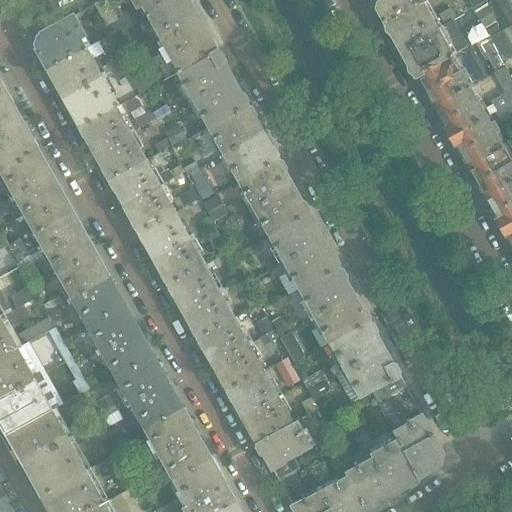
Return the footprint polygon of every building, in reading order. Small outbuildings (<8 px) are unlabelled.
[(118,21),(116,17),(105,0),(103,0),(95,5),(106,25),(108,27),(114,24),(118,21)] [(173,0),(134,0),(139,8),(142,6),(147,15),(173,0)] [(217,50),(188,0),(173,0),(147,15),(178,71),(217,50)] [(423,4),(429,0),(384,0),(381,2),(378,11),(386,24),(423,4)] [(488,5),(485,0),(467,0),(475,12),(488,5)] [(511,0),(496,0),(510,26),(511,24),(511,0)] [(452,56),(423,4),(386,24),(415,77),(418,76),(452,56)] [(496,22),(488,8),(476,15),(478,18),(484,29),(496,22)] [(456,19),(451,9),(441,15),(446,25),(456,19)] [(132,24),(125,12),(116,17),(118,21),(114,24),(118,31),(132,24)] [(88,48),(83,39),(86,37),(73,16),(42,34),(37,50),(48,70),(88,48)] [(486,32),(484,29),(478,18),(467,24),(477,43),(478,43),(488,37),(486,32)] [(106,25),(100,28),(106,38),(118,31),(114,24),(108,27),(106,25)] [(501,33),(496,26),(486,32),(488,37),(489,39),(501,33)] [(511,53),(511,44),(504,31),(501,33),(489,39),(500,60),(511,53)] [(500,60),(489,39),(488,37),(478,43),(495,73),(505,67),(500,60)] [(142,54),(157,47),(153,40),(138,48),(142,54)] [(147,63),(161,55),(157,47),(142,54),(147,63)] [(119,104),(88,48),(48,70),(80,126),(117,105),(119,104)] [(248,105),(217,50),(178,71),(175,72),(206,128),(248,105)] [(109,72),(134,59),(130,52),(106,66),(109,72)] [(470,86),(466,79),(469,78),(463,67),(460,69),(452,56),(418,76),(435,106),(470,86)] [(114,80),(138,67),(134,59),(109,72),(114,80)] [(511,102),(511,79),(505,67),(495,73),(493,74),(505,93),(490,102),(496,112),(511,102)] [(487,116),(483,109),(485,108),(480,98),(477,99),(470,86),(435,106),(447,128),(445,129),(449,138),(487,116)] [(38,150),(22,122),(5,91),(0,94),(0,168),(1,170),(38,150)] [(511,102),(496,112),(494,113),(500,124),(511,116),(511,102)] [(143,153),(117,105),(80,126),(109,178),(145,158),(143,153)] [(278,160),(248,105),(206,128),(220,153),(221,155),(237,182),(278,160)] [(156,120),(171,112),(167,106),(153,114),(156,120)] [(155,121),(150,112),(146,115),(141,107),(130,114),(139,130),(155,121)] [(504,147),(496,133),(499,132),(493,122),(491,123),(487,116),(449,138),(454,147),(457,146),(468,166),(504,147)] [(170,147),(166,139),(154,146),(158,153),(170,147)] [(511,183),(511,160),(507,153),(504,147),(468,166),(486,198),(511,183)] [(67,202),(38,150),(1,170),(15,196),(30,223),(67,202)] [(205,164),(217,157),(214,152),(202,159),(205,164)] [(174,210),(161,186),(145,158),(109,178),(138,231),(174,210)] [(309,215),(278,160),(237,182),(268,238),(309,215)] [(185,173),(181,167),(180,165),(170,171),(174,179),(185,173)] [(511,222),(511,183),(486,198),(497,219),(495,220),(501,229),(511,222)] [(96,253),(82,228),(67,202),(30,223),(44,248),(30,256),(21,239),(9,245),(24,272),(49,256),(59,274),(96,253)] [(4,203),(3,204),(0,204),(0,218),(9,213),(4,203)] [(204,264),(189,237),(174,210),(138,231),(168,284),(204,264)] [(252,220),(247,213),(249,212),(248,211),(234,219),(235,220),(238,219),(242,226),(252,220)] [(339,269),(309,215),(268,238),(298,292),(339,269)] [(511,222),(501,229),(505,237),(507,236),(511,244),(511,222)] [(244,251),(240,243),(227,250),(232,258),(244,251)] [(0,260),(10,255),(3,244),(0,245),(0,260)] [(125,306),(110,278),(96,253),(59,274),(64,283),(54,289),(59,297),(43,306),(50,318),(52,323),(64,315),(60,307),(73,299),(88,327),(125,306)] [(278,267),(275,260),(264,266),(267,273),(268,272),(277,268),(278,267)] [(234,318),(204,264),(168,284),(198,338),(234,318)] [(270,277),(279,272),(277,268),(268,272),(270,277)] [(370,324),(339,269),(298,292),(329,347),(370,324)] [(243,278),(241,274),(238,270),(228,275),(233,284),(243,278)] [(31,286),(11,297),(17,309),(23,305),(37,296),(36,295),(33,288),(31,286)] [(258,304),(249,289),(241,293),(250,309),(258,304)] [(17,309),(5,315),(12,327),(30,317),(23,305),(17,309)] [(154,357),(125,306),(88,327),(117,378),(154,357)] [(7,330),(12,327),(5,315),(1,308),(0,309),(0,355),(17,346),(19,350),(40,337),(55,329),(52,323),(50,318),(13,339),(7,330)] [(263,370),(234,318),(198,338),(228,390),(263,370)] [(273,331),(265,318),(254,324),(261,337),(273,331)] [(400,377),(385,351),(370,324),(329,347),(359,400),(380,389),(400,377)] [(259,350),(277,339),(273,331),(261,337),(254,341),(259,350)] [(36,380),(73,360),(66,348),(51,356),(40,337),(19,350),(17,346),(0,355),(0,426),(4,434),(51,408),(36,380)] [(90,359),(99,354),(96,349),(88,354),(90,359)] [(182,408),(168,383),(154,357),(117,378),(122,388),(97,403),(111,428),(117,424),(112,414),(131,403),(145,429),(182,408)] [(80,374),(94,366),(90,359),(77,367),(80,374)] [(308,392),(337,376),(333,369),(324,374),(322,371),(303,382),(308,392)] [(293,423),(278,397),(263,370),(228,390),(258,444),(293,423)] [(303,385),(300,379),(296,372),(286,378),(293,391),(303,385)] [(385,399),(390,396),(405,387),(400,377),(380,389),(385,399)] [(66,419),(96,402),(89,390),(64,404),(59,407),(66,419)] [(317,410),(311,399),(302,404),(308,415),(317,410)] [(82,453),(113,436),(105,422),(98,426),(92,416),(69,429),(70,432),(66,434),(51,408),(4,434),(38,495),(85,468),(70,442),(75,440),(82,453)] [(211,459),(197,433),(182,408),(145,429),(174,480),(211,459)] [(325,425),(317,410),(308,415),(309,415),(305,418),(313,432),(325,425)] [(442,451),(422,416),(395,432),(397,436),(420,477),(438,466),(442,451)] [(313,446),(299,420),(293,423),(258,444),(272,470),(293,457),(313,446)] [(373,446),(366,434),(362,436),(369,448),(373,446)] [(420,477),(397,436),(371,451),(373,456),(346,471),(348,476),(369,511),(420,477)] [(369,448),(362,436),(357,439),(364,451),(369,448)] [(296,472),(300,469),(293,457),(272,470),(284,491),(301,482),(296,472)] [(220,511),(236,503),(225,484),(211,459),(174,480),(184,499),(172,506),(175,511),(178,511),(185,508),(187,511),(220,511)] [(110,502),(105,494),(101,496),(85,468),(38,495),(48,511),(109,511),(105,504),(110,502)] [(368,511),(369,511),(348,476),(320,491),(293,506),(296,511),(368,511)] [(240,511),(236,503),(220,511),(240,511)]
